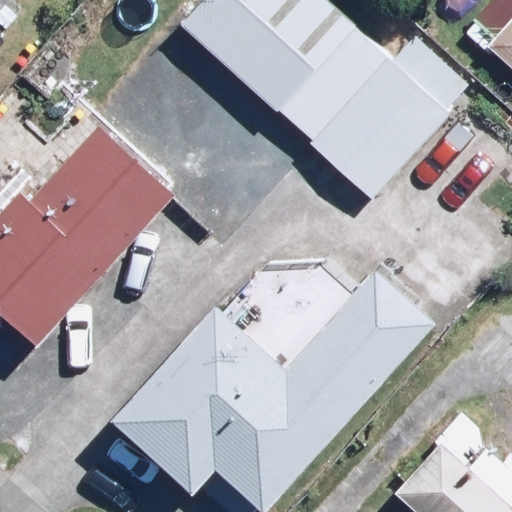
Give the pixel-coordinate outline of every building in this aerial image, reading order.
[(443,112),(315,0),(195,0),(175,23),(370,195),(443,112)] [(511,21),(491,46),(511,63),(511,21)] [(26,191),(0,218),(0,305),(41,343),(181,192),(106,122),(35,199),(26,191)] [(341,268),(283,270),(245,311),(231,298),(117,418),(195,492),(219,466),(244,490),(228,506),(233,511),(255,511),(440,318),(383,265),(361,287),(341,268)] [(511,511),(511,442),(453,511),(511,511)]
